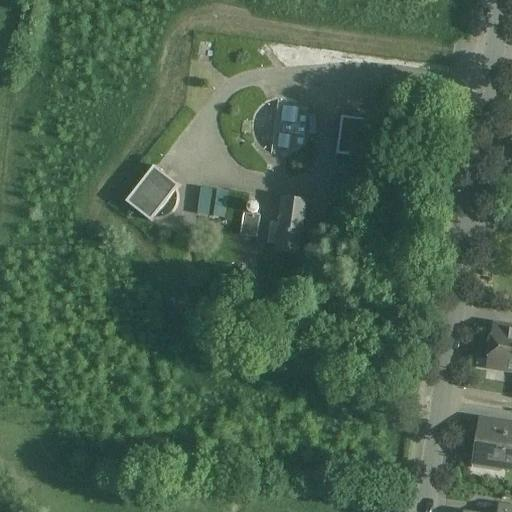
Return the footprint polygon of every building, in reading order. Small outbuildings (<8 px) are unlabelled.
[(306,146),(311,135),(315,135),(316,129),(316,122),(314,116),(309,117),(302,107),(292,100),(280,98),(268,101),(259,108),(253,118),(251,130),(255,142),(263,152),(273,157),(285,158),(297,154),(306,146)] [(385,123),(341,118),(337,156),(381,161),(385,123)] [(179,186),(154,167),(126,203),(151,222),(179,186)] [(198,212),(225,217),(231,191),(203,186),(198,212)] [(303,202),(284,200),(278,253),(284,253),(297,255),(303,202)] [(259,211),(259,209),(258,207),(257,205),(255,204),(253,203),(251,204),(250,205),(248,207),(248,209),(248,211),(250,213),(251,214),(253,214),(256,214),(257,213),(259,211)] [(261,217),(244,214),(241,236),(257,238),(261,217)] [(375,234),(333,228),(327,270),(351,274),(350,280),(360,281),(360,275),(369,276),(375,234)] [(297,255),(284,253),(281,277),(279,276),(277,296),(280,297),(277,315),(290,317),(291,314),(307,316),(308,305),(314,305),(316,296),(309,295),(311,269),(295,268),(297,255)] [(357,323),(323,318),(319,346),(326,348),(324,364),(343,367),(345,350),(353,351),(357,323)] [(511,329),(493,327),(487,366),(511,370),(511,329)] [(511,424),(480,419),(474,455),(502,459),(501,467),(511,469),(511,424)]
